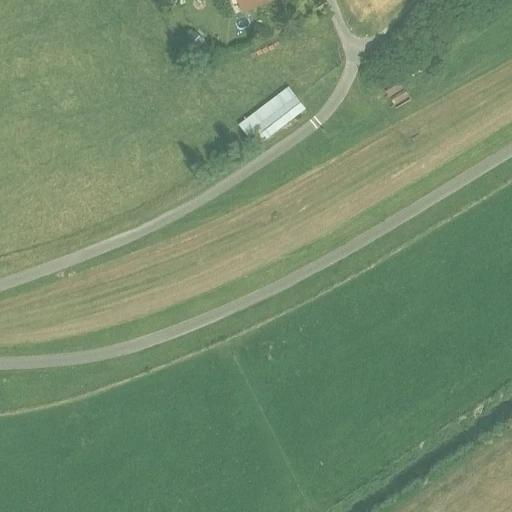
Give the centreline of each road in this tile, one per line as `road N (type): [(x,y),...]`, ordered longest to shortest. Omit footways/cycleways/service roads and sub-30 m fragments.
road 1 (unclassified): [(0,362),(102,354),(193,323),(309,269),(511,149)]
road 2 (unclassified): [(0,283),(157,222),(315,122)]
road 3 (residential): [(315,122),(350,72),(352,53),(328,0)]
